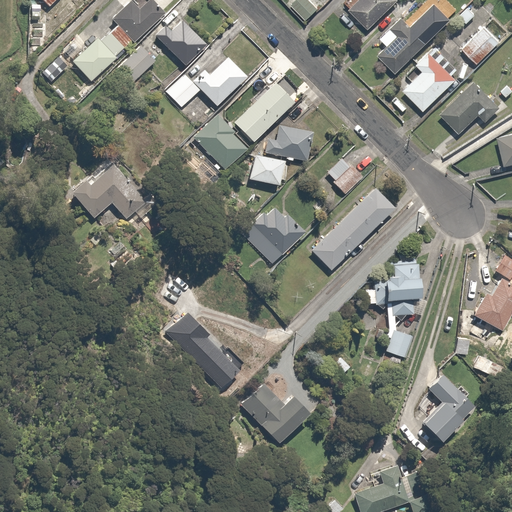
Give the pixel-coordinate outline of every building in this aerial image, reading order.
[(161,11),(150,0),(144,0),(136,8),(128,0),(127,0),(109,18),(116,26),(130,40),(161,11)] [(315,8),(307,0),(291,0),(285,5),(299,22),(315,8)] [(364,27),(391,0),(351,0),(344,7),(364,27)] [(435,0),(411,0),(424,12),(435,0)] [(463,22),(476,10),(469,3),(456,15),(463,22)] [(390,73),(432,34),(413,13),(393,33),(387,26),(374,38),(383,47),(374,55),(390,73)] [(168,31),(161,24),(150,35),(181,67),(204,46),(179,20),(168,31)] [(498,41),(482,25),(457,50),(474,66),(498,41)] [(130,40),(116,26),(99,42),(95,37),(83,48),(74,38),(61,50),(70,60),(75,65),(88,79),(130,40)] [(146,69),(155,77),(164,68),(137,42),(113,67),(131,84),(146,69)] [(420,112),(458,73),(431,47),(415,64),(420,69),(399,91),(420,112)] [(178,106),(197,89),(214,106),(244,78),(225,58),(207,74),(202,69),(189,82),(182,75),(165,91),(178,106)] [(259,100),(274,86),(260,72),(246,86),(259,100)] [(497,108),(471,81),(436,115),(453,134),(475,114),(482,122),(497,108)] [(310,108),(301,98),(283,113),(292,123),(310,108)] [(221,125),(226,120),(215,109),(188,137),(222,170),(244,148),(221,125)] [(273,139),(265,137),(262,154),(305,162),(311,131),(276,125),(273,139)] [(511,171),(511,134),(494,138),(501,169),(509,167),(510,172),(511,171)] [(281,161),(249,156),(244,180),(277,186),(281,161)] [(363,179),(339,156),(323,173),(347,196),(363,179)] [(107,200),(123,217),(132,209),(139,217),(153,204),(113,162),(89,184),(82,177),(66,191),(90,216),(107,200)] [(328,273),(391,208),(369,186),(306,252),(328,273)] [(298,230),(265,201),(238,232),(271,261),(298,230)] [(511,275),(511,258),(501,252),(490,271),(509,282),(511,275)] [(384,301),(385,331),(383,336),(389,338),(385,350),(402,357),(410,336),(393,329),(392,316),(417,315),(417,300),(415,261),(387,262),(387,280),(382,280),(383,301),(384,301)] [(511,309),(511,286),(499,278),(489,294),(484,291),(470,314),(499,332),(511,309)] [(181,313),(162,333),(222,390),(241,370),(181,313)] [(511,354),(511,335),(497,354),(506,362),(511,354)] [(465,355),(466,337),(454,336),(453,354),(465,355)] [(474,357),(470,368),(504,381),(508,370),(474,357)] [(266,374),(235,404),(273,444),(304,413),(266,374)] [(423,390),(437,402),(419,422),(439,440),(471,403),(437,374),(423,390)] [(407,500),(393,465),(377,471),(382,482),(351,493),(358,511),(377,511),(404,501),(408,511),(424,511),(429,510),(422,494),(407,500)] [(335,496),(324,506),(329,511),(340,511),(346,507),(335,496)]
